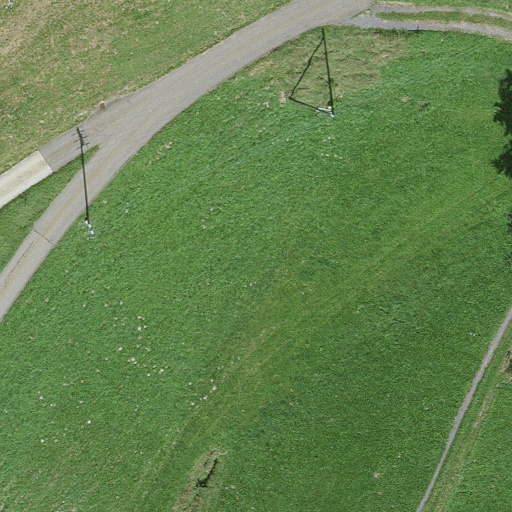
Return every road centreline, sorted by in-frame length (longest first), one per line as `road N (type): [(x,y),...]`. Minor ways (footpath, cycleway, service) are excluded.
road 1 (residential): [(336,0),(159,103),(71,199),(0,305)]
road 2 (track): [(307,12),(453,12),(511,22)]
road 3 (track): [(511,331),(423,511)]
